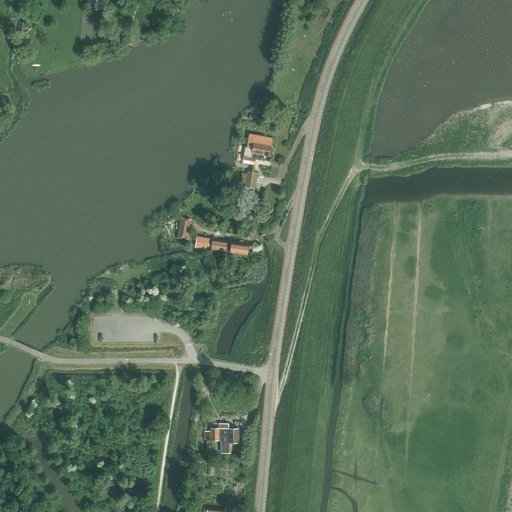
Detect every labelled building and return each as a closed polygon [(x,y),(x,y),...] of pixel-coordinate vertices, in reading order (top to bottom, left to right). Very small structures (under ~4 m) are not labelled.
[(1,107),(15,106),(14,95),(1,95),(1,107)] [(272,139),(249,134),(247,148),(245,147),(242,163),(254,165),(255,159),(263,161),(264,156),(269,157),(272,139)] [(248,174),(246,184),(245,187),(255,188),(258,173),(248,171),(248,174)] [(178,235),(177,238),(187,239),(188,236),(191,220),(181,218),(178,235)] [(248,255),(249,244),(198,237),(196,247),(248,255)] [(204,377),(203,385),(213,386),(214,379),(204,377)] [(211,431),(205,431),(205,439),(211,439),(211,440),(223,440),(223,453),(231,453),(231,443),(239,443),(239,428),(228,428),(228,424),(220,424),(220,428),(211,428),(211,431)]
